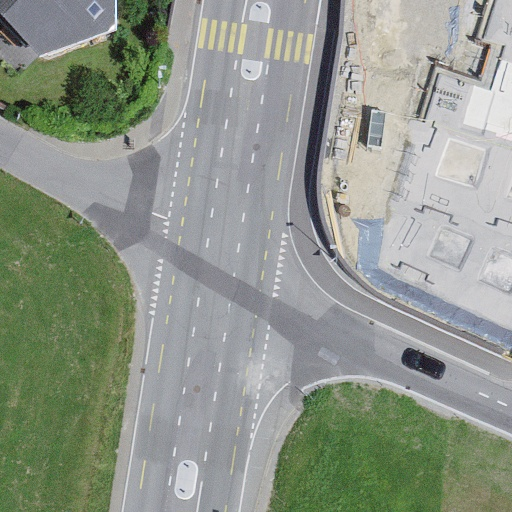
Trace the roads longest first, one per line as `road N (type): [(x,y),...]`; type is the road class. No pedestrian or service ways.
road 1 (unclassified): [(253,282),(511,409)]
road 2 (secondary): [(253,282),(294,0)]
road 3 (secondary): [(196,239),(157,511)]
road 4 (secondary): [(228,0),(196,239)]
road 5 (secondary): [(210,511),(253,282)]
road 6 (unclassified): [(0,142),(196,239)]
